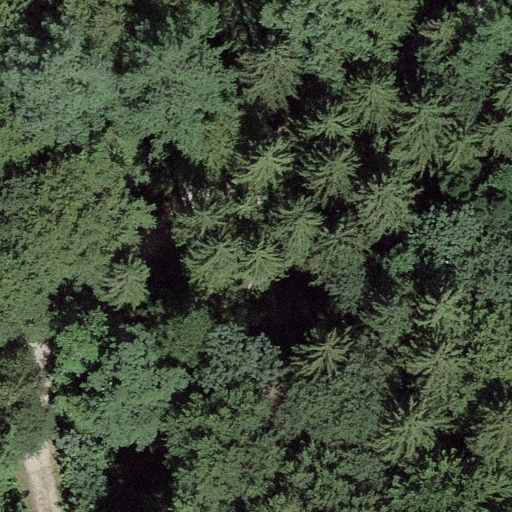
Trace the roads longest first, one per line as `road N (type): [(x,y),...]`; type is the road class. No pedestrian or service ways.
road 1 (track): [(0,355),(455,0)]
road 2 (track): [(67,511),(12,344)]
